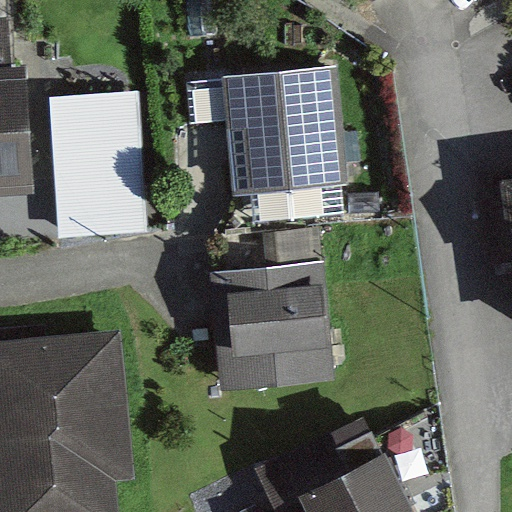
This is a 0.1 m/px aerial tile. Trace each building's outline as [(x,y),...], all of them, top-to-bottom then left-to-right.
[(9,0),(0,0),(0,178),(19,178),(12,81),(16,80),(9,0)] [(215,0),(187,0),(190,35),(216,34),(215,0)] [(332,70),(191,82),(195,123),(247,118),(257,232),(346,224),(332,70)] [(131,129),(62,134),(69,234),(137,230),(131,129)] [(511,187),(488,191),(494,237),(511,234),(511,187)] [(257,232),(231,235),(234,273),(219,274),(223,314),(235,313),(242,386),(331,378),(317,227),(257,232)] [(135,341),(0,351),(0,511),(122,511),(121,491),(147,489),(135,341)] [(346,435),(270,468),(289,511),(416,511),(386,444),(356,457),(346,435)]
